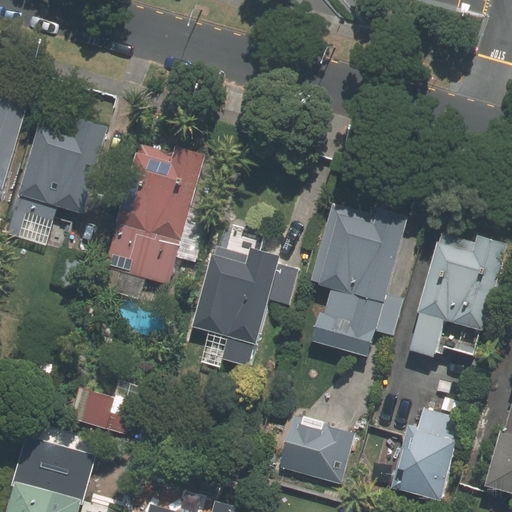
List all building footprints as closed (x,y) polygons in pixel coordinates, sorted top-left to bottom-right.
[(2,102),(0,101),(0,213),(3,214),(34,103),(4,95),(2,102)] [(84,124),(48,115),(20,216),(34,220),(36,213),(58,219),(63,204),(90,212),(114,126),(86,118),(84,124)] [(180,154),(146,145),(112,267),(175,284),(212,153),(183,145),(180,154)] [(318,277),(328,280),(312,336),(371,352),(379,323),(395,328),(405,292),(395,289),(414,216),(386,208),(384,217),(338,205),(318,277)] [(483,242),(450,232),(417,349),(439,355),(450,317),(492,330),(511,258),(511,243),(485,235),(483,242)] [(258,256),(222,246),(200,325),(235,334),(228,357),(255,365),(262,342),(264,343),(277,299),(293,304),(302,269),(286,264),(289,255),(261,247),(258,256)] [(92,257),(64,250),(55,283),(82,291),(92,257)] [(89,425),(136,438),(144,410),(97,397),(89,425)] [(413,423),(395,487),(445,502),(468,420),(429,409),(424,427),(413,423)] [(298,411),(286,462),(348,477),(360,427),(298,411)] [(8,415),(2,437),(15,441),(22,419),(8,415)] [(511,429),(510,429),(494,485),(511,489),(511,429)] [(83,511),(87,500),(83,498),(88,479),(48,467),(53,450),(34,444),(14,511),(83,511)]
